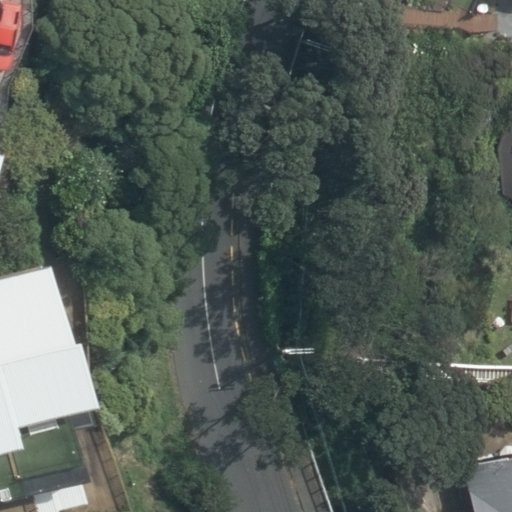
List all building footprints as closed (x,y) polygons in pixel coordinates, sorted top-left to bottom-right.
[(475,0),(462,24),(490,40),(509,7),(495,0),(475,0)] [(433,146),(473,151),(480,95),(440,91),(433,146)] [(511,116),(498,155),(499,192),(511,196),(511,116)] [(0,500),(29,492),(35,511),(41,511),(82,500),(75,478),(82,476),(66,420),(84,415),(48,292),(0,306),(0,500)] [(479,511),(511,511),(511,446),(466,458),(479,511)]
